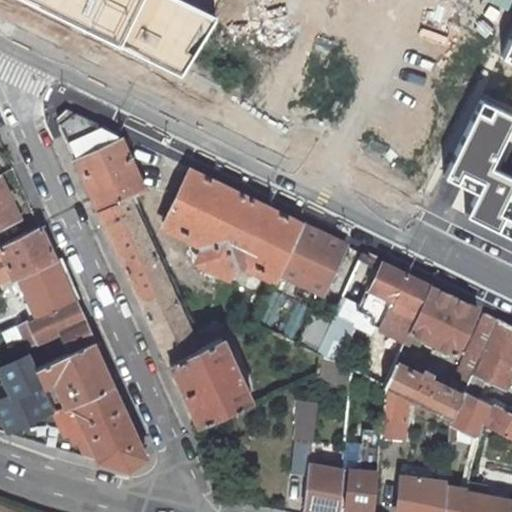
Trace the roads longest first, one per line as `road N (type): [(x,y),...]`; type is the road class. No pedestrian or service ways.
road 1 (residential): [(511,283),(25,44)]
road 2 (residential): [(166,511),(173,470),(19,99),(25,44)]
road 3 (residential): [(0,462),(166,511)]
